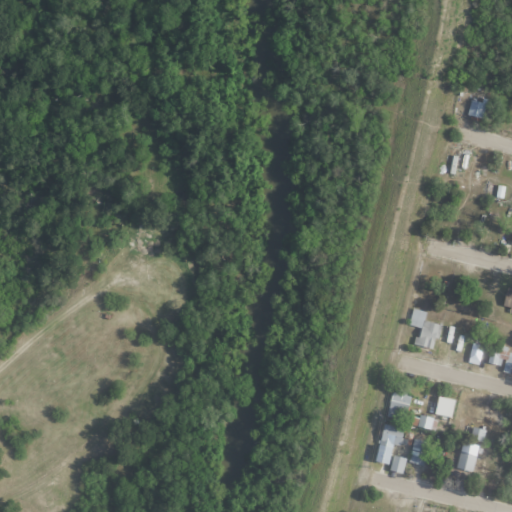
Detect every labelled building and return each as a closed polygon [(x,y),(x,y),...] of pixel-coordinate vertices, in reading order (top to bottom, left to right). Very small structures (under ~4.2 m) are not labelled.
[(472,102),(488,106),(485,120),(469,116),(472,102)] [(511,288),(508,287),(501,307),(511,311),(511,288)] [(420,327),(408,324),(411,308),(423,311),(420,327)] [(427,321),(441,325),(436,350),(421,347),(427,321)] [(475,346),(486,348),(483,362),(472,360),(475,346)] [(511,352),(489,350),(486,369),(511,371),(511,352)] [(396,393),(416,398),(411,421),(390,416),(396,393)] [(441,397),(458,401),(454,418),(436,414),(441,397)] [(385,423),(405,428),(402,443),(382,439),(385,423)] [(484,430),(481,440),(468,437),(471,426),(484,430)] [(417,435),(430,438),(424,466),(411,463),(417,435)] [(381,444),(396,447),(394,455),(392,463),(378,460),(381,444)] [(464,451),(479,455),(475,472),(460,468),(464,451)] [(394,455),(407,458),(403,472),(391,469),(392,463),(394,455)] [(433,477),(436,461),(427,459),(424,476),(433,477)]
